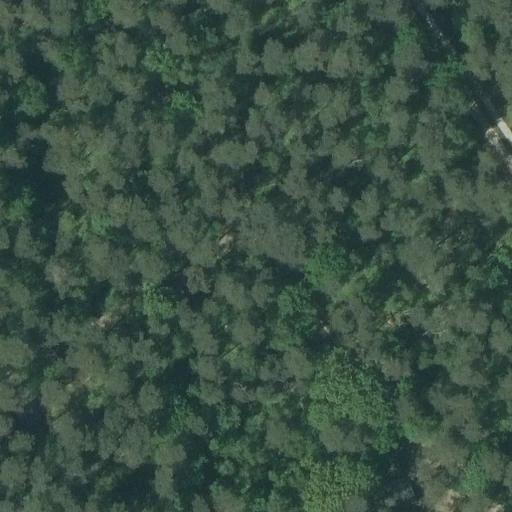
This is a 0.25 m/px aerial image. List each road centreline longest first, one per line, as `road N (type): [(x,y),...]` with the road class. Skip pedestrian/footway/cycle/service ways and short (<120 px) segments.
road 1 (track): [(109,0),(446,511)]
road 2 (track): [(0,361),(253,217)]
road 3 (track): [(511,172),(393,0)]
